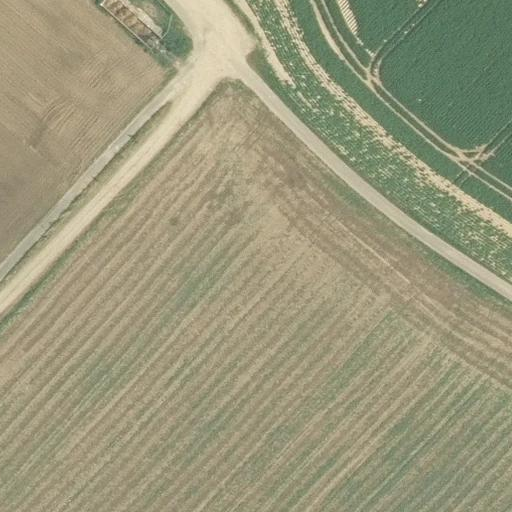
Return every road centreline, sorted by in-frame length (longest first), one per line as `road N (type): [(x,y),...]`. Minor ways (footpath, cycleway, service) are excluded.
road 1 (track): [(202,42),(355,184),(511,298)]
road 2 (track): [(167,0),(202,42),(191,68),(0,277)]
